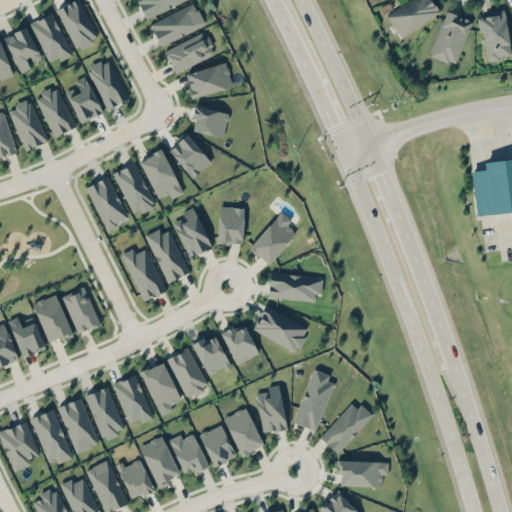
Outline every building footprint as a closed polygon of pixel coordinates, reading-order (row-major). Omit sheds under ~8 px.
[(67,0),(57,5),(76,43),(80,41),(83,47),(94,41),(91,36),(99,32),(83,0),(67,0)] [(137,0),(144,16),(187,0),(137,0)] [(405,0),(385,14),(400,37),(440,10),(433,0),(405,0)] [(204,24),(194,2),(149,23),(159,45),(204,24)] [(510,55),(503,8),(478,12),(486,59),(510,55)] [(31,20),(50,57),(58,53),(61,57),(74,51),(53,9),(31,20)] [(456,64),(471,18),(444,9),(428,55),(456,64)] [(7,39),(22,70),(31,65),(25,52),(31,51),(32,58),(41,54),(25,22),(19,22),(12,26),(13,30),(7,33),(9,38),(7,39)] [(164,49),(174,72),(214,54),(205,32),(164,49)] [(0,76),(12,72),(0,37),(0,76)] [(88,68),(107,107),(132,95),(113,57),(103,62),(100,55),(89,60),(92,66),(88,68)] [(191,97),(232,85),(226,61),(184,73),(191,97)] [(69,94),(83,120),(106,108),(85,69),(74,75),(81,87),(69,94)] [(37,97),(58,136),(81,123),(59,83),(52,87),(51,85),(42,90),(44,93),(37,97)] [(10,108),(26,148),(49,138),(32,99),(29,101),(27,96),(16,100),(16,106),(10,108)] [(191,131),(224,136),(228,111),(195,106),(191,131)] [(0,155),(17,150),(5,112),(1,110),(0,110),(0,155)] [(167,149),(192,177),(211,161),(186,132),(167,149)] [(140,159),(158,199),(170,193),(172,198),(184,192),(162,145),(154,148),(156,152),(140,159)] [(113,171),(116,167),(121,167),(125,162),(134,157),(156,198),(150,201),(153,207),(143,212),(140,207),(134,211),(113,171)] [(511,210),(511,158),(484,161),(485,169),(471,170),(476,214),(511,210)] [(86,184),(109,227),(130,216),(107,173),(86,184)] [(188,256),(211,247),(194,206),(182,211),(185,218),(174,222),(188,256)] [(244,206),(219,206),(217,242),(242,244),(244,206)] [(248,247),(267,264),(296,232),(287,224),(291,220),(281,211),(248,247)] [(188,272),(169,226),(146,235),(166,282),(188,272)] [(145,248),(135,252),(133,247),(121,253),(143,300),(165,290),(145,248)] [(314,301),(315,293),(321,293),(323,277),(270,271),(267,296),(314,301)] [(100,323),(84,286),(62,295),(78,332),(100,323)] [(73,336),(56,293),(32,302),(48,341),(59,336),(60,341),(73,336)] [(252,329),(296,351),(308,327),(265,305),(252,329)] [(33,316),(21,321),(19,315),(7,320),(22,357),(45,347),(33,316)] [(0,365),(19,358),(4,322),(0,323),(0,365)] [(234,327),(233,325),(220,331),(236,363),(258,353),(244,323),(234,327)] [(191,342),(208,375),(230,364),(215,335),(205,340),(203,336),(191,342)] [(166,357),(187,397),(208,386),(188,346),(166,357)] [(173,409),(170,404),(180,399),(162,361),(140,372),(161,415),(173,409)] [(292,422),(316,430),(334,382),(327,380),(329,374),(313,368),(292,422)] [(112,383),(129,422),(139,418),(140,422),(153,417),(135,373),(112,383)] [(286,428),(279,384),(267,386),(268,390),(255,392),(262,432),(286,428)] [(125,429),(106,385),(84,395),(103,439),(125,429)] [(57,406),(76,452),(99,443),(79,397),(57,406)] [(353,399),(319,437),(337,453),(371,416),(353,399)] [(224,415),(238,455),(262,446),(247,407),(224,415)] [(30,417),(47,461),(55,458),(57,463),(72,457),(53,408),(30,417)] [(0,437),(13,471),(30,464),(28,459),(39,454),(25,419),(0,429),(0,437)] [(235,455),(221,423),(198,433),(213,466),(235,455)] [(183,474),(207,466),(194,432),(181,437),(180,434),(169,438),(183,474)] [(139,445),(158,488),(170,482),(168,478),(179,473),(162,435),(139,445)] [(154,491),(140,456),(116,466),(130,497),(141,493),(142,496),(154,491)] [(105,511),(126,504),(109,459),(87,468),(103,511),(105,511)] [(388,461),(336,460),(335,472),(340,472),(340,485),(381,486),(381,474),(387,474),(388,461)] [(99,511),(84,477),(73,482),(71,478),(60,483),(72,511),(99,511)] [(67,511),(56,487),(39,494),(41,498),(32,501),(37,511),(67,511)] [(319,507),(323,511),(357,511),(337,490),(319,507)]
